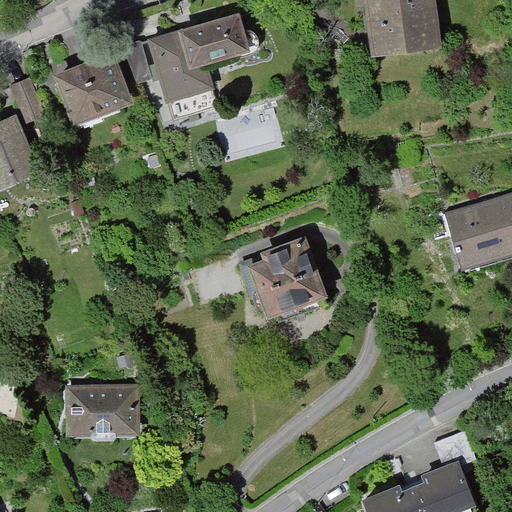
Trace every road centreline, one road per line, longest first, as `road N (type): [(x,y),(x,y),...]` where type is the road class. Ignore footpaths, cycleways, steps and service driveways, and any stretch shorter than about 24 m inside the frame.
road 1 (residential): [(511,381),(424,423),(279,511)]
road 2 (residential): [(0,45),(116,0)]
